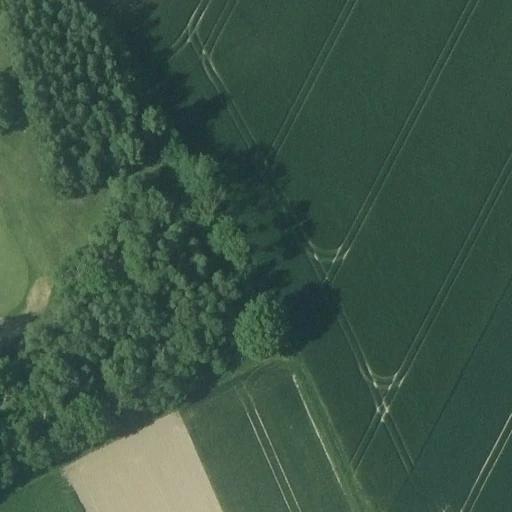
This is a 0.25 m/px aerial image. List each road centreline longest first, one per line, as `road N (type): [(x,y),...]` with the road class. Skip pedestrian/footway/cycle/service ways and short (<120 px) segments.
road 1 (track): [(98,0),(290,354)]
road 2 (track): [(0,506),(290,354)]
road 3 (track): [(290,354),(365,511)]
